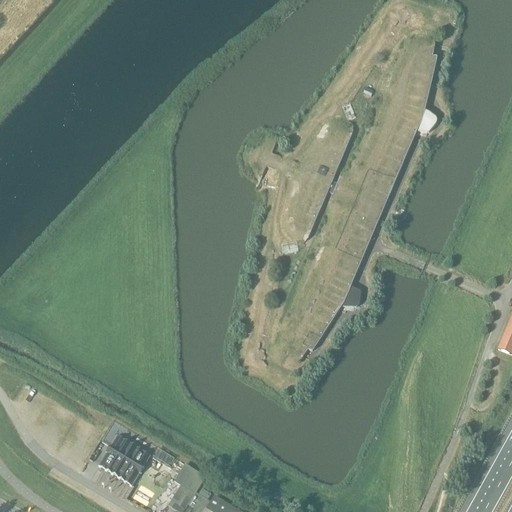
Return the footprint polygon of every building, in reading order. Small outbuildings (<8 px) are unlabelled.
[(410,18),(410,17),(410,16),(416,15),(416,14),(410,15),(409,13),(409,12),(408,11),(406,10),(405,10),(404,9),(403,9),(402,10),(400,10),(399,10),(398,11),(397,12),(397,13),(396,14),(396,15),(395,17),(396,18),(396,19),(397,21),(397,22),(393,26),(394,27),(398,23),(399,23),(400,24),(402,24),(404,24),(405,23),(404,22),(403,22),(402,22),(401,22),(399,21),(399,20),(398,19),(398,18),(397,18),(397,16),(397,15),(398,14),(399,13),(400,12),(400,11),(401,11),(403,11),(404,11),(405,11),(406,12),(407,13),(408,14),(408,16),(408,18),(408,19),(407,20),(406,21),(407,22),(408,21),(409,20),(409,19),(410,18)] [(410,16),(410,17),(410,18),(409,19),(409,20),(408,21),(407,22),(406,23),(405,23),(404,24),(402,24),(400,24),(399,23),(398,23),(394,27),(396,28),(399,26),(401,26),(403,26),(405,26),(406,25),(408,24),(409,24),(410,22),(411,21),(412,19),(412,18),(416,17),(416,15),(410,16)] [(292,165),(283,161),(283,160),(283,159),(283,158),(283,157),(282,156),(282,155),(281,154),(280,154),(273,151),(280,132),(279,132),(269,148),(268,148),(268,149),(260,168),(261,169),(255,187),(257,188),(265,169),(272,172),(273,173),(274,173),(275,173),(275,172),(276,172),(277,172),(278,171),(279,171),(279,170),(280,170),(289,173),(288,177),(293,179),(294,176),(313,184),(301,218),(310,222),(301,243),(301,244),(302,244),(303,243),(304,242),(306,241),(307,240),(308,239),(308,237),(328,190),(330,192),(332,194),(325,210),(327,211),(334,200),(335,197),(365,210),(329,295),(306,331),(305,333),(304,334),(303,336),(303,337),(303,339),(303,341),(303,343),(303,344),(303,346),(304,347),(296,360),(296,362),(297,361),(298,361),(299,361),(300,360),(301,359),(302,359),(302,358),(308,349),(310,351),(311,351),(312,351),(313,351),(341,307),(343,307),(354,309),(355,309),(356,308),(357,308),(358,307),(359,307),(359,306),(359,305),(360,304),(361,295),(361,294),(361,293),(360,292),(351,286),(352,284),(416,133),(417,131),(427,134),(428,134),(429,133),(430,133),(436,124),(437,123),(437,122),(437,121),(436,120),(436,119),(435,118),(427,111),(425,110),(437,59),(437,58),(436,57),(432,56),(435,46),(435,45),(435,44),(435,43),(434,42),(434,41),(433,40),(433,39),(432,40),(428,55),(427,56),(425,57),(423,58),(422,59),(421,61),(420,62),(419,63),(419,65),(418,66),(418,67),(408,109),(372,194),(342,182),(343,179),(346,166),(344,166),(338,182),(335,182),(332,182),(352,135),(352,134),(353,132),(353,131),(353,130),(353,129),(353,128),(353,126),(352,125),(351,125),(342,147),(333,143),(317,175),(298,167),(300,164),(294,162),(292,165)] [(363,94),(370,97),(372,91),(365,88),(363,94)] [(435,118),(437,116),(428,109),(427,111),(435,118)] [(282,246),(283,254),(298,252),(297,245),(282,246)] [(511,316),(504,336),(498,351),(511,356),(511,355),(511,316)] [(261,350),(260,349),(259,349),(260,343),(259,343),(258,349),(257,349),(255,350),(254,351),(253,352),(252,353),(252,354),(252,355),(251,356),(252,358),(252,359),(252,360),(253,361),(254,362),(255,363),(256,363),(257,364),(259,364),(260,364),(262,363),(263,363),(266,368),(267,367),(264,362),(265,362),(265,360),(266,359),(266,357),(266,355),(264,356),(264,357),(264,358),(263,359),(262,360),(262,361),(261,362),(260,362),(259,362),(257,362),(256,361),(255,361),(254,360),(254,359),(253,358),(253,357),(253,355),(253,354),(254,353),(255,352),(256,352),(256,351),(258,351),(259,351),(261,351),(262,352),(263,352),(263,353),(264,354),(265,353),(264,352),(263,351),(262,350),(261,350)] [(259,349),(260,349),(261,350),(262,350),(263,351),(264,352),(265,353),(266,354),(266,355),(266,357),(266,359),(265,360),(265,362),(264,362),(267,367),(269,366),(267,362),(268,360),(268,358),(268,356),(268,355),(267,353),(267,351),(265,350),(264,349),(262,348),(261,347),(262,343),(260,343),(259,349)] [(106,455),(98,467),(131,488),(139,475),(140,475),(144,468),(143,468),(150,457),(117,437),(110,448),(110,447),(105,454),(106,455)] [(201,491),(198,496),(196,495),(204,480),(183,467),(174,483),(181,487),(168,508),(175,511),(183,511),(187,506),(194,510),(192,511),(205,511),(210,504),(207,502),(211,496),(201,491)] [(237,511),(214,497),(210,504),(205,511),(237,511)]
